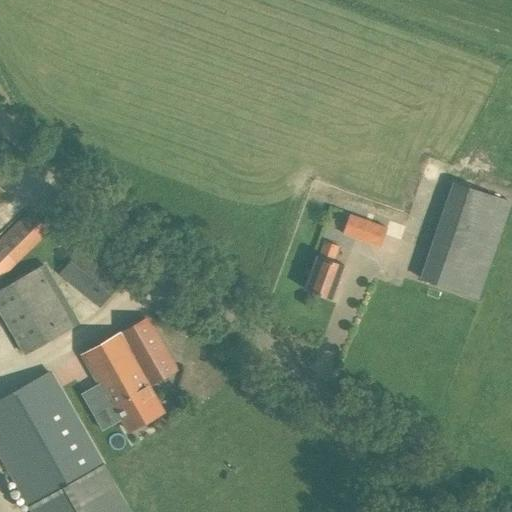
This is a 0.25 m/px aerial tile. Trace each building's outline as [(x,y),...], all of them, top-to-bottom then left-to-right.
[(479,299),(511,202),(511,201),(453,182),(420,280),(479,299)] [(0,279),(1,281),(49,231),(30,210),(0,238),(0,279)] [(386,228),(349,215),(343,233),(380,246),(386,228)] [(334,261),(339,246),(325,240),(319,255),(305,290),(331,300),(344,265),(334,261)] [(100,309),(121,284),(81,249),(58,274),(100,309)] [(0,312),(25,355),(79,324),(45,266),(0,289),(0,312)] [(122,330),(81,353),(93,374),(112,408),(115,406),(130,433),(164,413),(150,387),(153,385),(175,372),(145,319),(122,332),(122,330)] [(103,467),(50,373),(0,401),(0,453),(31,508),(31,509),(32,511),(129,511),(104,467),(103,467)]
